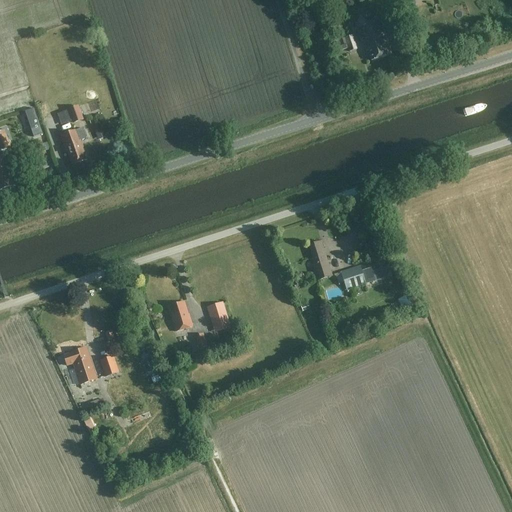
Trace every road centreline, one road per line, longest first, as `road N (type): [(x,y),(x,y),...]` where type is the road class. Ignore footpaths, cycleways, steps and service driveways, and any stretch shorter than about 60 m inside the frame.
road 1 (unclassified): [(0,307),(511,141)]
road 2 (tertiary): [(0,221),(314,119)]
road 3 (tertiary): [(314,119),(511,55)]
road 4 (unclassified): [(314,119),(277,0)]
